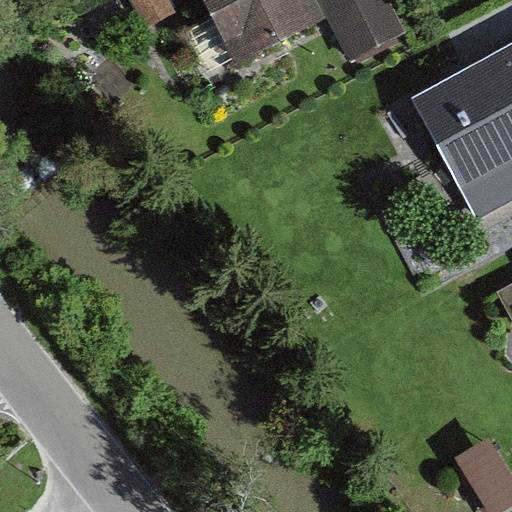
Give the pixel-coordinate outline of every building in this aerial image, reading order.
[(167,0),(134,0),(130,2),(147,34),(177,18),(167,0)] [(318,13),(311,0),(196,0),(235,76),(327,30),(318,13)] [(343,0),(318,13),(327,30),(351,75),(408,45),(384,0),(343,0)] [(511,54),(411,107),(474,229),(511,209),(511,54)] [(511,287),(495,297),(511,329),(511,287)] [(511,511),(511,481),(493,448),(458,467),(483,511),(511,511)]
